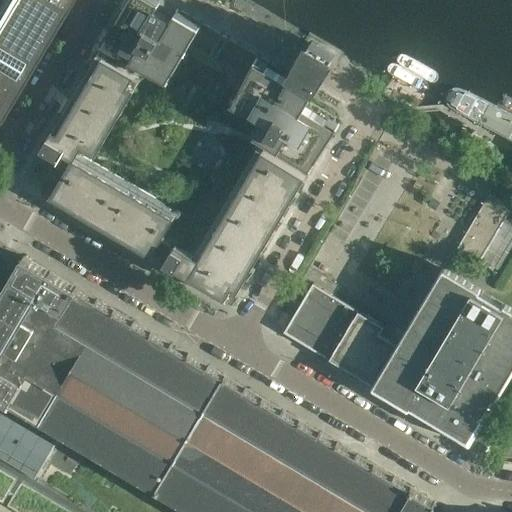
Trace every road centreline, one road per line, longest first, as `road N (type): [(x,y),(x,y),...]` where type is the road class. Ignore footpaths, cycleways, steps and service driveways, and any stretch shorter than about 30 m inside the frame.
road 1 (residential): [(232,344),(371,119),(364,95),(197,0)]
road 2 (residential): [(511,489),(465,481),(232,344)]
road 3 (residential): [(232,344),(0,206)]
road 4 (residential): [(0,160),(97,0)]
